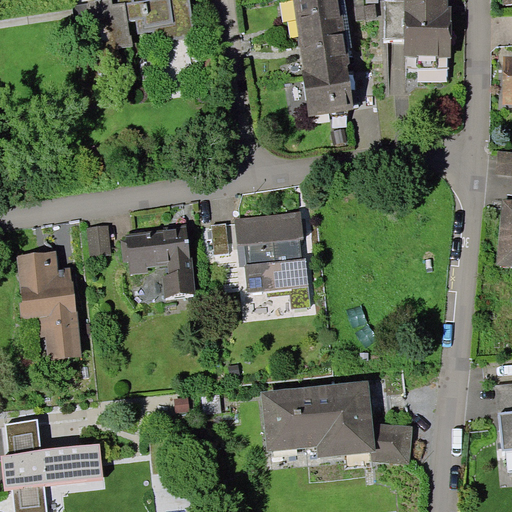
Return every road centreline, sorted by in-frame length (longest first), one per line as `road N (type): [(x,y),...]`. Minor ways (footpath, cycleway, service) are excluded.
road 1 (residential): [(473,154),(440,511)]
road 2 (residential): [(247,186),(0,221)]
road 3 (residential): [(473,154),(247,186)]
road 4 (residential): [(219,0),(247,186)]
road 5 (residential): [(473,0),(473,154)]
